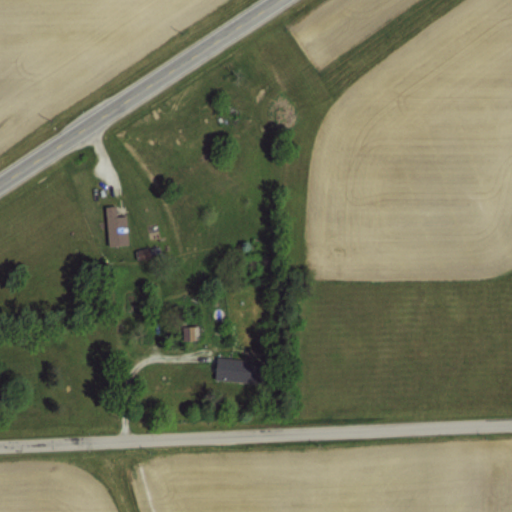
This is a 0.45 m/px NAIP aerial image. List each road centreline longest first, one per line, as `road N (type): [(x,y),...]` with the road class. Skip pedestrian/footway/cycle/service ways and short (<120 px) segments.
road 1 (residential): [(0,445),(511,422)]
road 2 (primary): [(0,188),(283,0)]
